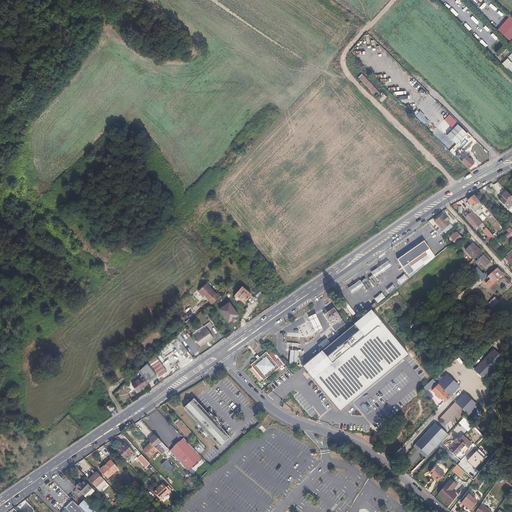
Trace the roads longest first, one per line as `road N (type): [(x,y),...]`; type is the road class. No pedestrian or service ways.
road 1 (primary): [(511,152),(398,222),(85,446)]
road 2 (primary): [(223,357),(444,202),(511,165)]
road 3 (residential): [(223,357),(273,410),(363,446),(443,511)]
road 4 (track): [(370,27),(499,161)]
road 5 (primary): [(85,446),(223,357)]
